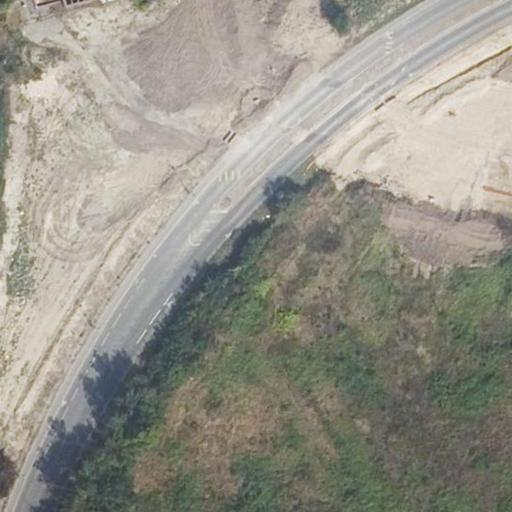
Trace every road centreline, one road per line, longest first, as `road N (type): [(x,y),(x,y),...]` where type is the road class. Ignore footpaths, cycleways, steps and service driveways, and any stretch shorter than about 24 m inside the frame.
road 1 (tertiary): [(136,310),(330,126),(409,66),(511,6)]
road 2 (tertiary): [(457,0),(338,77),(227,176),(136,310)]
road 3 (tertiary): [(34,511),(136,310)]
